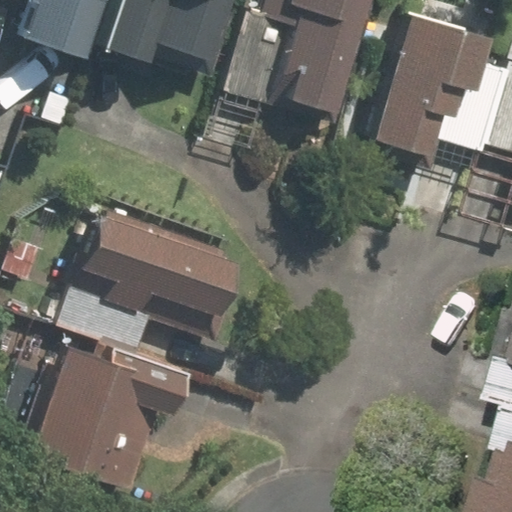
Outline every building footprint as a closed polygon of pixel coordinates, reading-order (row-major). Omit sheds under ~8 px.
[(80,0),(8,0),(0,26),(0,37),(62,57),(80,0)] [(211,0),(120,0),(107,41),(189,68),(211,0)] [(310,120),(349,0),(251,0),(222,91),(310,120)] [(396,10),(354,137),(427,160),(469,34),(396,10)] [(511,173),(511,108),(493,167),(511,173)] [(192,334),(218,255),(81,210),(55,289),(192,334)] [(152,377),(46,343),(11,452),(116,486),(152,377)] [(511,511),(511,446),(507,445),(484,511),(511,511)]
